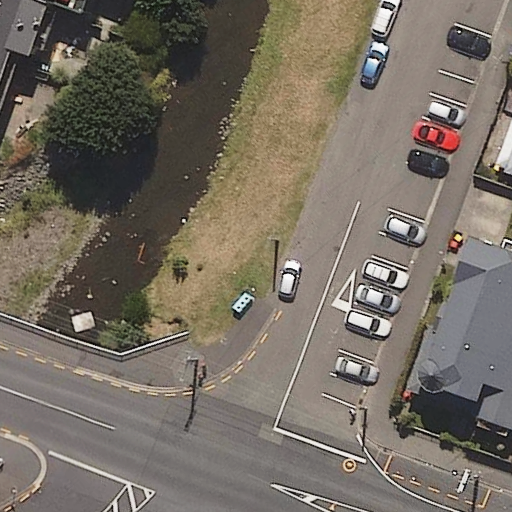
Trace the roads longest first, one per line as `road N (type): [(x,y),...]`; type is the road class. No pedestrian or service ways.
road 1 (residential): [(257,481),(442,0)]
road 2 (tertiary): [(149,442),(0,387)]
